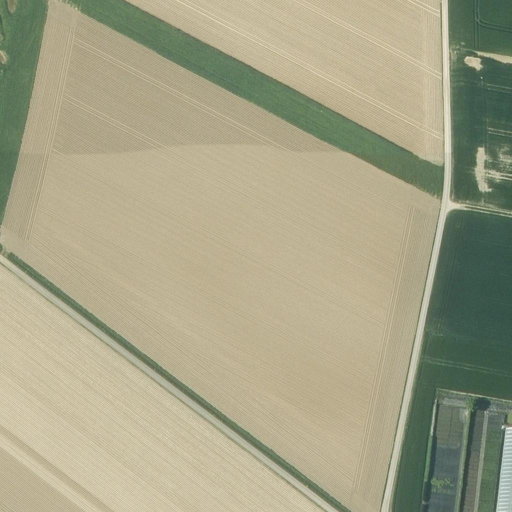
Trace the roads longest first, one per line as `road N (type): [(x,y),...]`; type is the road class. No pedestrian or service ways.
road 1 (track): [(444,0),(445,205),(385,511)]
road 2 (track): [(333,511),(0,258)]
